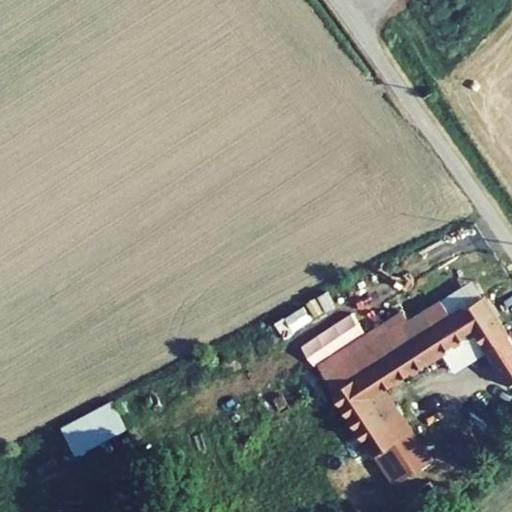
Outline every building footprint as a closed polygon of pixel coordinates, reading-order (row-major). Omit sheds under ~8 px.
[(481,300),(460,314),(473,335),(485,353),(506,341),(481,300)] [(411,328),(419,340),(450,320),(442,308),(411,328)] [(411,328),(402,313),(313,368),(330,395),(415,342),(419,340),(411,328)] [(415,342),(330,395),(390,490),(426,467),(381,394),(473,335),(460,314),(450,320),(419,340),(415,342)] [(59,424),(74,454),(127,427),(113,397),(59,424)] [(426,485),(402,501),(409,511),(428,511),(439,504),(426,485)] [(409,511),(402,501),(385,511),(409,511)]
